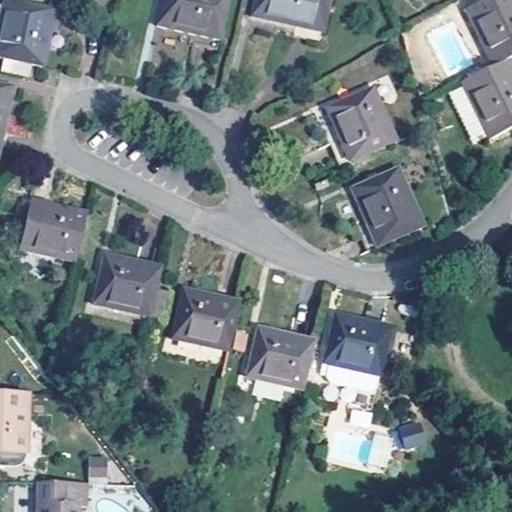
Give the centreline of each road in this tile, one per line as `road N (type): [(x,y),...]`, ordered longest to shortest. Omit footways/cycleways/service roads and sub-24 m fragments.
road 1 (residential): [(238,217),(241,193),(208,129),(166,109),(96,97),(74,104),(62,120),(69,155),(226,227)]
road 2 (residential): [(511,200),(437,262),(373,280),(316,269),(238,217)]
